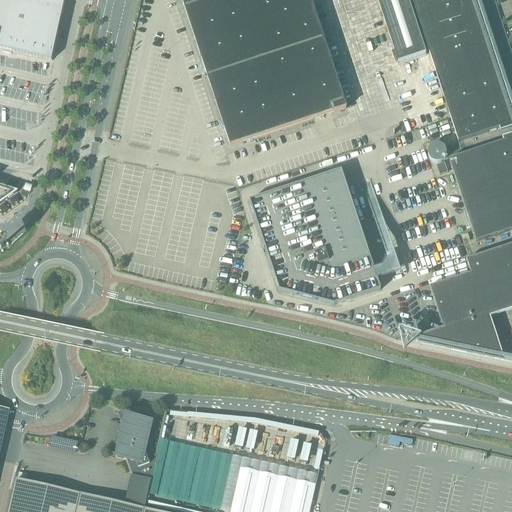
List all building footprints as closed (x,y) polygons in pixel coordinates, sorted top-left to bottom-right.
[(0,0),(0,49),(9,52),(16,54),(51,61),(64,0),(0,0)] [(181,0),(230,147),(346,109),(309,0),(181,0)] [(376,0),(398,64),(426,55),(407,0),(376,0)] [(410,0),(458,143),(499,129),(511,125),(511,121),(472,0),(410,0)] [(511,139),(503,142),(448,160),(475,243),(511,230),(511,139)] [(434,145),(430,147),(428,152),(428,156),(430,160),(434,163),(439,163),(443,161),(445,157),(446,152),(443,148),(439,145),(434,145)] [(290,156),(290,165),(306,165),(306,155),(290,156)] [(436,166),(439,176),(447,173),(444,163),(436,166)] [(341,171),(249,202),(278,292),(333,306),(380,290),(341,171)] [(0,205),(18,193),(4,188),(0,186),(0,205)] [(461,236),(463,244),(469,242),(467,234),(461,236)] [(429,334),(433,346),(446,342),(449,349),(463,345),(465,353),(479,348),(482,356),(497,351),(485,316),(511,307),(511,245),(466,261),(470,275),(429,288),(443,329),(429,334)] [(0,452),(9,411),(0,409),(0,452)] [(129,411),(118,415),(122,426),(114,459),(127,462),(131,474),(133,473),(133,476),(131,476),(124,505),(144,509),(151,480),(156,455),(147,458),(145,454),(153,421),(131,416),(129,411)] [(172,442),(160,439),(148,494),(227,511),(229,511),(239,469),(315,486),(317,474),(309,472),(296,469),(282,466),(269,463),(255,460),(240,457),(226,454),(213,451),(199,448),(188,445),(172,442)] [(296,458),(298,441),(291,440),(289,458),(296,458)] [(309,511),(315,486),(239,469),(229,511),(309,511)] [(76,511),(81,495),(15,478),(6,511),(76,511)] [(124,505),(81,495),(76,511),(142,511),(144,509),(124,505)]
